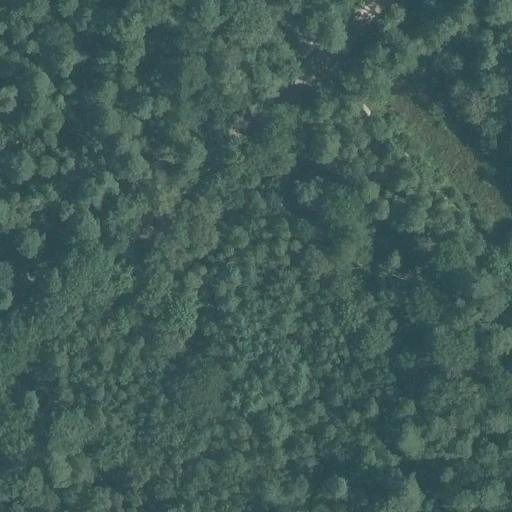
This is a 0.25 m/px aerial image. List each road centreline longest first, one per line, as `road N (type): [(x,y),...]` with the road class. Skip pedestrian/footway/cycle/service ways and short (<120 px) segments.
road 1 (unclassified): [(0,353),(374,0)]
road 2 (track): [(0,345),(160,511)]
